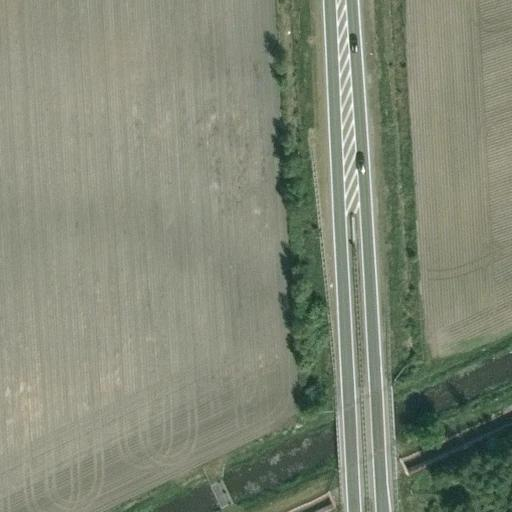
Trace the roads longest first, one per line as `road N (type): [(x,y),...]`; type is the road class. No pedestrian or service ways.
road 1 (trunk): [(380,511),(363,218),(339,0)]
road 2 (trunk): [(339,0),(353,511)]
